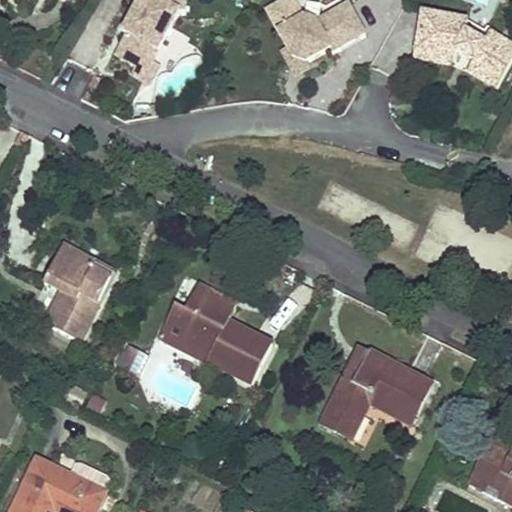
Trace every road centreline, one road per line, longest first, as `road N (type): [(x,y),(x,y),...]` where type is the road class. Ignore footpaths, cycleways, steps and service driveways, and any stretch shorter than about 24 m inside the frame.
road 1 (residential): [(0,85),(386,292),(511,343)]
road 2 (unknown): [(133,151),(168,130),(222,115),(352,120),(370,108),(372,95)]
